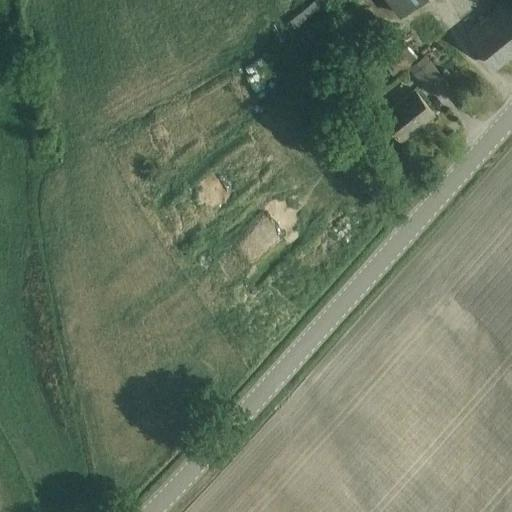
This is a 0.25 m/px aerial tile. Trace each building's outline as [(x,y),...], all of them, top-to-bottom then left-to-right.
[(389,0),(401,15),(419,0),(389,0)] [(467,32),(494,66),(511,52),(511,5),(507,10),(502,4),(467,32)] [(428,93),(444,80),(426,57),(410,69),(428,93)] [(250,100),(275,83),(266,69),(240,86),(250,100)] [(381,115),(388,125),(401,141),(434,114),(414,89),(381,115)]
